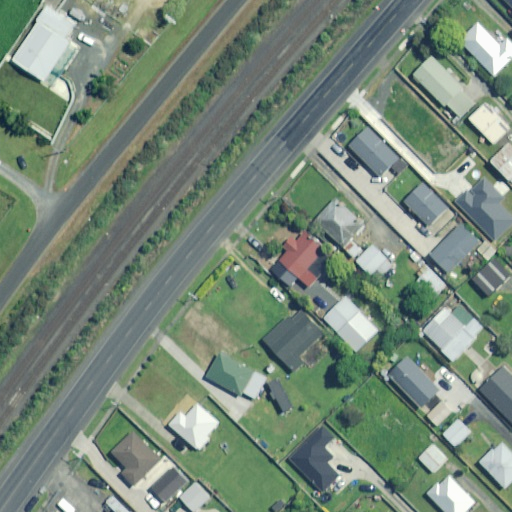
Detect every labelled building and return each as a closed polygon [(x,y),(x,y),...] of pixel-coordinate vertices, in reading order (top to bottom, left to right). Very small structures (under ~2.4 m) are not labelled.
[(53,70),(62,76),(80,49),(65,40),(75,25),(48,7),(13,60),(45,81),(53,70)] [(92,19),(79,8),(74,15),(87,25),(92,19)] [(496,40),(479,23),(461,41),(494,76),(511,59),(511,42),(503,33),(496,40)] [(466,89),(433,56),(414,76),(445,106),(447,104),(461,118),(482,96),(470,85),(466,89)] [(510,129),(486,103),(469,119),(494,144),(510,129)] [(414,146),(437,167),(435,169),(442,176),(444,173),(451,179),(465,163),(451,151),(461,140),(438,119),(414,146)] [(398,159),(368,127),(349,145),(379,177),(398,159)] [(508,181),(511,185),(511,145),(510,144),(490,162),(495,167),(508,181)] [(506,197),(485,177),(470,192),(468,189),(456,201),(496,240),(511,223),(511,213),(501,202),(506,197)] [(450,208),(423,181),(404,200),(431,227),(450,208)] [(316,222),(343,247),(355,258),(363,249),(351,238),(363,225),(336,200),(316,222)] [(431,254),(450,273),(481,241),(463,222),(431,254)] [(282,247),(284,249),(286,251),(270,268),(285,282),(294,274),(300,279),(305,273),(314,281),(334,260),(303,230),(296,237),(294,235),(282,247)] [(413,250),(402,241),(397,247),(407,256),(413,250)] [(496,250),(484,241),(477,251),(489,260),(496,250)] [(391,264),(386,259),(373,245),(356,261),(370,275),(377,269),(381,273),(391,264)] [(511,273),(495,257),(474,278),(491,295),(511,273)] [(446,285),(428,269),(415,285),(433,300),(446,285)] [(224,298),(213,289),(204,300),(214,309),(224,298)] [(361,312),(346,297),(324,318),(338,333),(361,312)] [(466,328),(445,308),(423,331),(453,360),(484,328),(474,319),(466,328)] [(324,334),(303,311),(293,321),(288,317),(264,340),(294,372),(304,363),(299,358),(324,334)] [(267,379),(221,353),(207,377),(241,396),(244,392),(256,399),(267,379)] [(418,368),(408,357),(389,375),(420,408),(440,391),(428,378),(433,374),(423,364),(418,368)] [(511,375),(503,367),(480,390),(511,422),(511,375)] [(278,377),(269,382),(285,412),(295,407),(278,377)] [(203,395),(185,381),(179,390),(197,403),(203,395)] [(394,415),(381,400),(368,410),(381,426),(394,415)] [(452,411),(442,401),(427,416),(437,426),(452,411)] [(202,452),(216,435),(213,433),(221,423),(198,404),(188,416),(182,410),(169,425),(202,452)] [(471,432),(458,419),(444,433),(456,446),(471,432)] [(290,457),(323,491),(340,474),(328,462),(334,455),(325,446),(335,437),(323,425),(290,457)] [(133,487),(161,459),(134,432),(112,454),(127,469),(121,475),(133,487)] [(494,451),(493,450),(480,463),(506,489),(511,482),(511,452),(502,443),(494,451)] [(447,458),(433,444),(420,458),(434,472),(447,458)] [(188,480),(174,466),(153,488),(166,501),(188,480)] [(465,511),(475,502),(449,476),(439,486),(437,483),(427,493),(445,511),(465,511)] [(209,497),(195,483),(181,497),(195,511),(209,497)]
